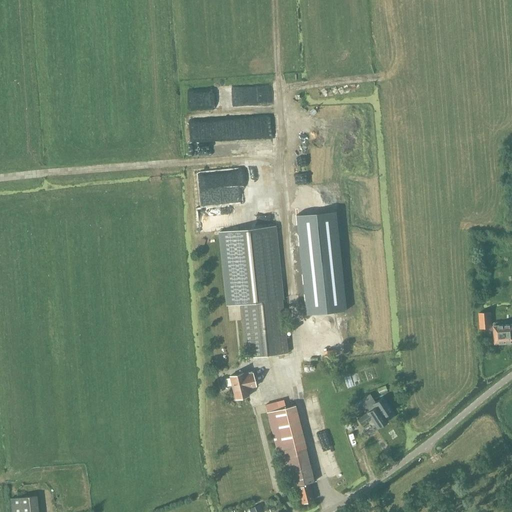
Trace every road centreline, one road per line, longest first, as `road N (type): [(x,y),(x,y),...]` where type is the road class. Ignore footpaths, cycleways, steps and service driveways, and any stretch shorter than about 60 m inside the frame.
road 1 (track): [(281,156),(0,178)]
road 2 (unclassified): [(327,511),(511,376)]
